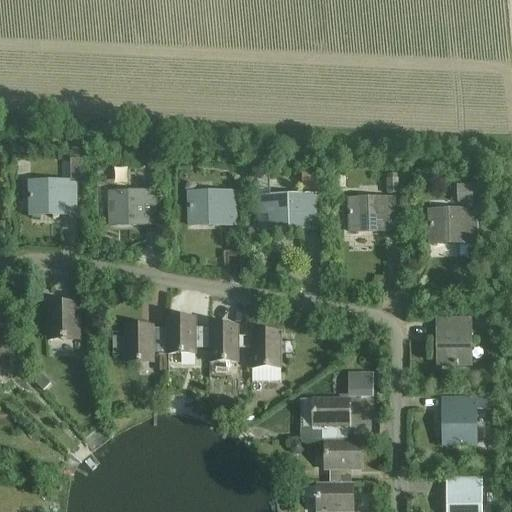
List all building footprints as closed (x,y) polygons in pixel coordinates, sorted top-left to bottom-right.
[(71,162),(71,179),(81,179),(81,161),(71,162)] [(318,174),(301,174),(302,193),(319,192),(318,174)] [(395,182),(383,182),(384,194),(396,194),(395,182)] [(30,184),(31,216),(75,216),(75,184),(30,184)] [(473,204),(472,186),(456,186),(456,205),(473,204)] [(110,195),(111,227),(154,226),(154,194),(110,195)] [(190,196),(191,228),(235,227),(234,195),(190,196)] [(270,199),(270,231),(315,230),(314,198),(270,199)] [(349,202),(350,234),(395,232),(394,201),(349,202)] [(430,213),(431,245),(474,244),(473,212),(430,213)] [(47,309),(47,339),(79,338),(79,309),(47,309)] [(476,322),(488,322),(488,314),(476,314),(476,322)] [(209,352),(209,331),(195,331),(194,320),(167,321),(167,332),(167,356),(195,356),(195,352),(209,352)] [(437,322),(437,366),(469,366),(469,321),(437,322)] [(252,351),(252,339),(237,339),(237,328),(209,329),(209,331),(209,352),(209,364),(238,363),(237,351),(252,351)] [(167,356),(167,332),(153,332),(153,329),(125,329),(125,335),(113,335),(113,360),(125,360),(125,364),(153,364),(153,356),(167,356)] [(252,334),(252,339),(252,351),(252,369),(280,369),(280,357),(295,357),(295,345),(280,345),(280,334),(252,334)] [(251,380),(251,363),(242,363),(242,380),(251,380)] [(473,398),(473,401),(474,408),(478,408),(478,410),(490,410),(490,397),(473,398)] [(441,402),(442,446),(474,445),(474,408),(473,401),(441,402)] [(312,429),(348,430),(348,402),(312,402),(312,429)] [(325,472),(360,472),(360,444),(325,444),(325,472)] [(496,492),(496,479),(482,479),(482,492),(496,492)] [(447,483),(447,511),(479,511),(479,482),(447,483)] [(317,511),(351,511),(352,486),(318,486),(317,511)]
